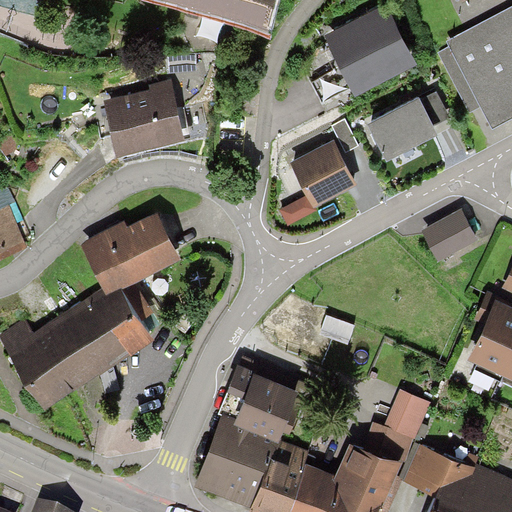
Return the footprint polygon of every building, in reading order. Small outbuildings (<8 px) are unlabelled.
[(205,0),(263,15),(267,0),(205,0)] [(511,110),(511,2),(445,39),(490,122),(511,110)] [(407,57),(382,6),(328,33),(306,68),(319,94),(323,101),(407,57)] [(105,95),(114,132),(122,130),(177,117),(168,80),(105,95)] [(435,129),(417,94),(412,97),(369,119),(387,153),(435,129)] [(351,123),(337,131),(349,151),(363,143),(351,123)] [(338,149),(332,138),(290,159),(311,200),(353,179),(338,149)] [(0,204),(0,251),(18,244),(1,203),(0,204)] [(89,241),(107,280),(172,249),(153,210),(116,228),(89,241)] [(424,228),(435,253),(473,236),(461,210),(424,228)] [(511,262),(503,282),(511,286),(511,262)] [(121,280),(11,346),(40,395),(63,382),(151,330),(134,301),(121,280)] [(511,299),(496,292),(469,351),(511,370),(511,299)] [(227,374),(241,379),(247,361),(233,356),(227,374)] [(241,379),(232,406),(280,423),(296,378),(247,361),(241,379)] [(399,390),(376,445),(398,455),(406,458),(429,402),(399,390)] [(230,488),(254,496),(271,447),(277,429),(224,411),(202,479),(230,488)] [(271,447),(254,496),(277,505),(297,511),(375,511),(398,455),(376,445),(354,439),(341,473),(271,447)] [(425,511),(509,511),(511,507),(511,474),(422,440),(405,477),(430,486),(436,489),(425,511)] [(34,500),(30,511),(67,511),(68,510),(34,500)]
